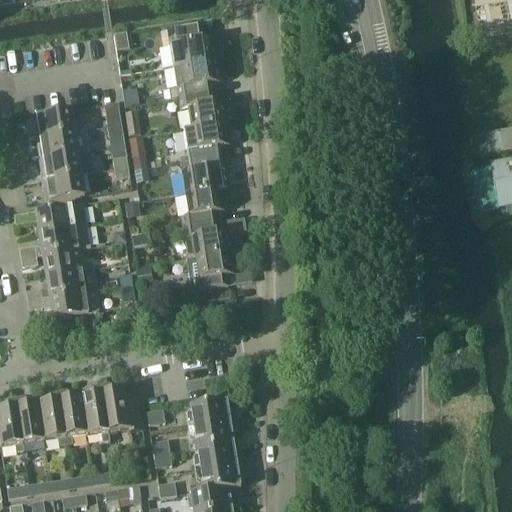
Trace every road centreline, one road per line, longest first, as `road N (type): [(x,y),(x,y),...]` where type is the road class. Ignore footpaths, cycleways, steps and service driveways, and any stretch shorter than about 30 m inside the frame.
road 1 (secondary): [(407,511),(407,292),(386,79),(365,0)]
road 2 (residential): [(29,380),(1,210),(17,189),(1,92),(105,74)]
road 3 (residential): [(282,340),(261,0)]
road 4 (residential): [(29,380),(282,340)]
road 5 (residential): [(282,511),(282,340)]
